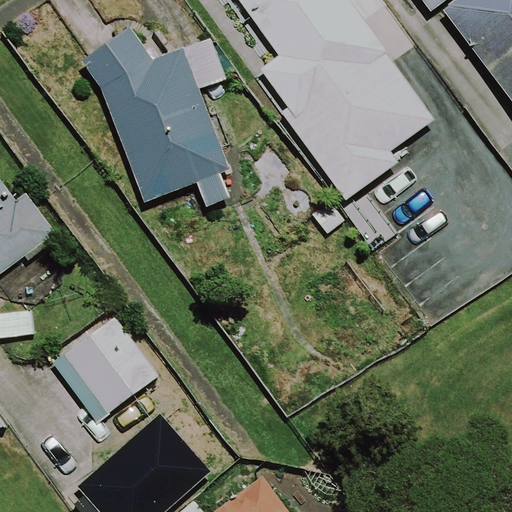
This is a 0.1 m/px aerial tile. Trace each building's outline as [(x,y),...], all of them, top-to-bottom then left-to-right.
[(260,69),(289,108),(282,113),(346,201),(400,162),(391,151),(435,120),(386,52),(388,51),(350,0),(240,0),(280,54),(260,69)] [(444,0),(404,0),(419,19),(444,0)] [(511,0),(453,0),(430,18),(511,126),(511,0)] [(153,59),(130,27),(83,61),(102,89),(145,203),(198,183),(207,207),(230,198),(221,173),(231,169),(201,89),(226,79),(210,38),(153,59)] [(15,198),(0,178),(0,274),(57,232),(26,190),(15,198)] [(63,354),(108,414),(160,377),(116,316),(63,354)] [(182,511),(290,511),(262,475),(211,511),(205,511),(197,501),(182,511)]
